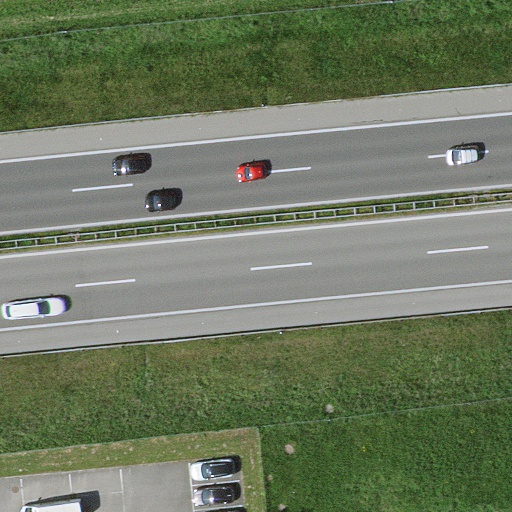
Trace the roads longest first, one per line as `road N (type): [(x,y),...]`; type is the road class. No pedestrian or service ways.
road 1 (motorway): [(0,293),(511,245)]
road 2 (motorway): [(511,150),(0,197)]
